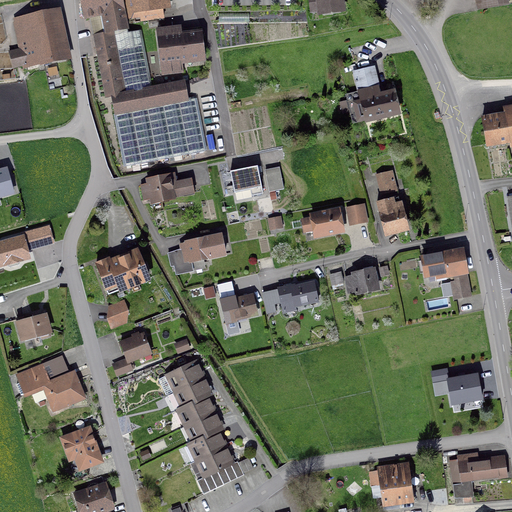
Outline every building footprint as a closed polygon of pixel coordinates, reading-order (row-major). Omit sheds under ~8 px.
[(79,0),(83,19),(103,14),(107,33),(127,30),(120,0),(79,0)] [(124,0),(126,14),(125,14),(125,15),(126,15),(127,20),(133,19),(132,14),(139,13),(140,22),(163,19),(160,0),(124,0)] [(340,0),(308,0),(309,7),(318,6),(319,14),(342,11),(340,0)] [(55,10),(13,19),(24,68),(66,59),(55,10)] [(181,36),(180,29),(156,32),(161,74),(182,72),(181,60),(204,58),(201,33),(181,36)] [(106,98),(111,97),(115,115),(187,100),(183,82),(150,89),(139,31),(127,33),(127,30),(107,33),(94,36),(106,98)] [(359,92),(358,92),(365,121),(398,114),(393,93),(379,96),(372,69),(354,73),(356,81),(355,82),(355,83),(356,83),(359,92)] [(115,115),(125,167),(204,152),(194,99),(187,100),(115,115)] [(482,122),(486,145),(511,140),(511,106),(503,109),(504,119),(482,122)] [(257,166),(232,171),(236,191),(261,186),(257,166)] [(0,199),(15,196),(8,170),(0,171),(0,199)] [(381,195),(396,191),(391,172),(376,176),(381,195)] [(147,184),(140,186),(143,201),(151,200),(151,203),(153,203),(154,204),(159,203),(160,201),(173,199),(173,197),(193,193),(191,180),(175,183),(174,174),(156,178),(157,182),(147,184)] [(376,204),(384,235),(406,230),(398,198),(384,202),(383,200),(377,202),(378,204),(376,204)] [(347,209),(350,225),(365,222),(362,206),(347,209)] [(315,237),(342,232),(338,211),(311,216),(311,219),(302,221),(304,232),(313,230),(315,237)] [(270,230),(281,228),(279,219),(268,221),(270,230)] [(0,242),(0,265),(30,258),(24,236),(0,242)] [(186,244),(180,245),(183,261),(190,260),(190,262),(224,255),(220,236),(186,243),(186,244)] [(455,283),(451,284),(454,299),(469,296),(465,273),(466,273),(462,251),(422,258),(425,277),(435,275),(436,279),(454,275),(455,283)] [(177,265),(174,253),(168,254),(170,267),(174,266),(176,275),(181,274),(179,265),(177,265)] [(108,295),(147,279),(137,254),(111,265),(108,259),(96,264),(108,295)] [(386,267),(379,269),(381,276),(388,275),(386,267)] [(352,275),(352,276),(344,278),(348,294),(355,293),(355,294),(356,294),(377,289),(373,270),(352,275)] [(338,274),(331,275),(334,286),(340,284),(338,278),(339,278),(338,274)] [(294,286),(277,289),(282,313),(295,310),(294,307),(317,302),(313,283),(294,287),(294,286)] [(211,296),(223,293),(221,286),(209,289),(211,296)] [(274,309),(271,296),(263,298),(266,311),(274,309)] [(235,301),(234,297),(219,301),(225,324),(236,322),(235,319),(255,314),(251,297),(235,301)] [(126,312),(122,302),(111,307),(109,315),(110,315),(109,323),(111,328),(125,323),(126,312)] [(31,320),(30,316),(16,320),(21,340),(39,335),(40,340),(50,337),(45,316),(31,320)] [(127,362),(150,353),(143,335),(138,337),(137,334),(132,336),(133,339),(120,344),(127,362)] [(177,353),(187,349),(184,342),(175,345),(177,353)] [(196,441),(192,444),(207,476),(232,464),(227,454),(220,440),(217,432),(221,430),(216,420),(208,403),(206,397),(210,395),(205,385),(200,373),(195,362),(170,374),(177,390),(172,393),(196,441)] [(67,405),(84,398),(74,373),(48,383),(41,366),(17,376),(20,383),(16,385),(20,396),(42,387),(50,406),(49,406),(52,413),(67,407),(67,405)] [(431,373),(433,384),(445,382),(444,379),(447,378),(445,370),(431,373)] [(480,396),(480,393),(478,382),(476,375),(447,380),(451,405),(463,403),(463,400),(480,396)] [(85,467),(100,462),(88,429),(61,439),(69,460),(81,456),(85,467)] [(449,462),(453,486),(454,498),(471,496),(470,481),(505,476),(503,461),(475,465),(473,455),(457,457),(457,460),(449,462)] [(238,463),(243,473),(252,469),(247,459),(238,463)] [(232,464),(207,476),(196,481),(202,495),(206,493),(213,490),(220,487),(226,483),(234,480),(240,477),(243,476),(237,462),(232,464)] [(371,486),(379,485),(383,511),(399,509),(398,500),(403,499),(404,501),(412,500),(407,464),(377,468),(377,472),(369,473),(371,486)] [(106,502),(109,501),(104,485),(75,495),(79,508),(84,507),(86,511),(99,511),(108,509),(106,502)]
